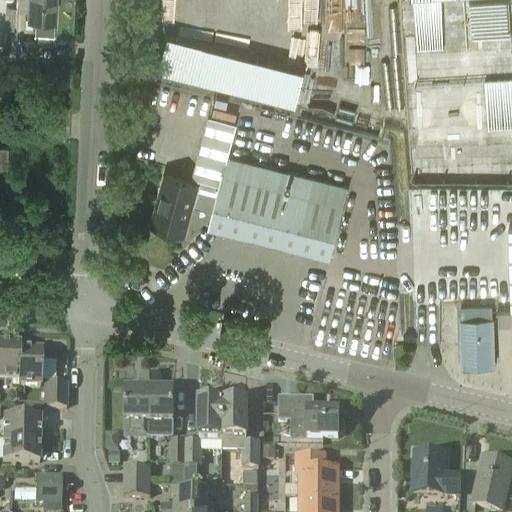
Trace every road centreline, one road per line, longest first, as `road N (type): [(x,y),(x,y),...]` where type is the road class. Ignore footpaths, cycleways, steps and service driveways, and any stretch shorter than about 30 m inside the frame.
road 1 (unclassified): [(83,313),(98,0)]
road 2 (tertiary): [(377,381),(83,313)]
road 3 (residential): [(83,313),(82,453),(94,511)]
road 4 (tertiary): [(511,415),(377,381)]
road 5 (residential): [(378,511),(377,381)]
